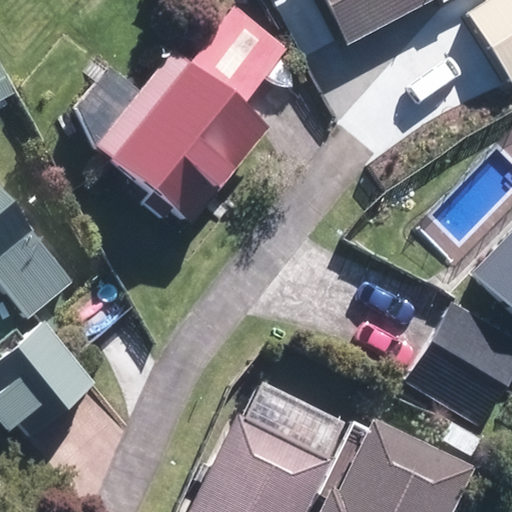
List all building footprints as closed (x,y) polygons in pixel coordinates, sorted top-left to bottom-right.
[(191,225),(264,125),(237,106),(283,42),(224,0),(198,0),(89,151),(191,225)] [(319,0),(347,47),(427,0),(319,0)] [(511,84),(511,0),(480,0),(466,9),(511,85),(511,84)] [(0,294),(23,320),(71,278),(0,198),(0,294)] [(511,220),(466,266),(511,313),(511,220)] [(511,372),(511,338),(450,302),(407,374),(484,420),(511,372)] [(0,428),(2,431),(47,391),(63,409),(93,382),(37,319),(19,334),(11,325),(0,334),(0,428)] [(301,511),(324,461),(219,415),(176,511),(301,511)] [(446,511),(469,464),(366,417),(322,511),(446,511)]
